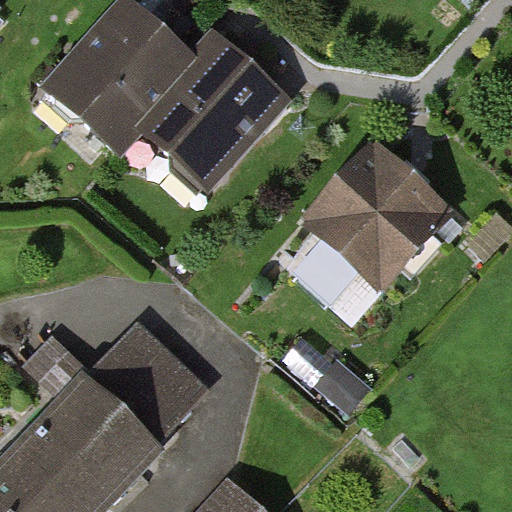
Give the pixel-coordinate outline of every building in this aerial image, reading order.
[(189,72),(119,12),(42,101),(111,161),(129,140),(189,72)] [(205,53),(189,72),(129,140),(200,202),(276,115),(205,53)] [(451,221),(373,156),(302,241),(380,306),(451,221)] [(183,411),(121,352),(93,381),(52,342),(26,370),(68,409),(0,479),(0,511),(101,511),(157,454),(149,446),(183,411)] [(254,511),(233,492),(214,511),(254,511)]
